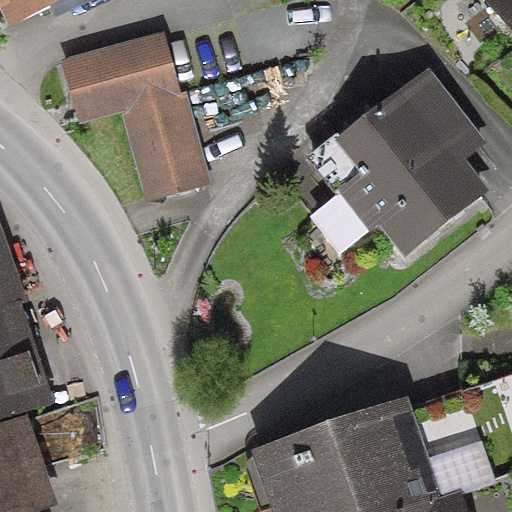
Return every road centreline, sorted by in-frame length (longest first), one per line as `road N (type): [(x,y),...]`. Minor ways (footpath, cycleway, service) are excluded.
road 1 (residential): [(153,444),(205,430),(335,364),(412,317),(511,237)]
road 2 (tertiary): [(0,149),(73,223),(136,365),(153,444)]
